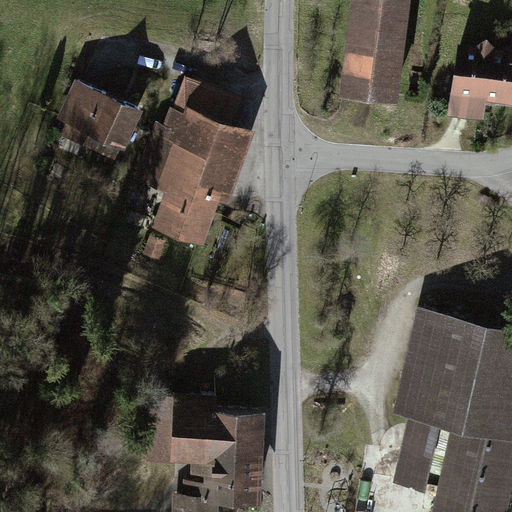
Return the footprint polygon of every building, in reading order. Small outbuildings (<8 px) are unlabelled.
[(415,0),(352,0),(339,93),(401,102),(415,0)] [(480,47),(462,45),(453,114),(483,119),(486,103),(511,106),(511,41),(510,54),(498,53),(492,37),(480,47)] [(147,112),(71,77),(53,115),(71,123),(65,135),(88,146),(93,135),(128,152),(147,112)] [(186,113),(164,105),(137,178),(168,189),(154,226),(207,246),(223,203),(231,207),(260,131),(189,105),(186,113)] [(511,328),(420,308),(397,414),(410,417),(396,481),(428,488),(442,427),(453,430),(435,511),(510,511),(511,505),(511,328)] [(184,494),(176,494),(174,511),(218,511),(219,500),(264,502),(268,411),(221,409),(221,393),(177,391),(177,396),(153,395),(150,460),(213,463),(212,483),(184,482),(184,494)]
